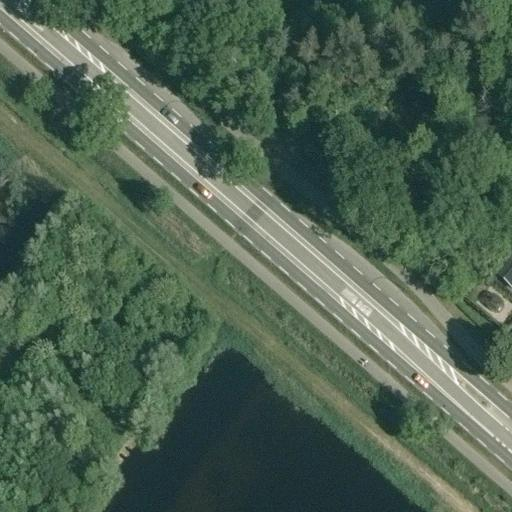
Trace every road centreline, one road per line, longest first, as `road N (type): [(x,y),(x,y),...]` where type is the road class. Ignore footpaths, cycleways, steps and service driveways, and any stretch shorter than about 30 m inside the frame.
road 1 (primary): [(0,16),(511,463)]
road 2 (primary): [(511,412),(37,0)]
